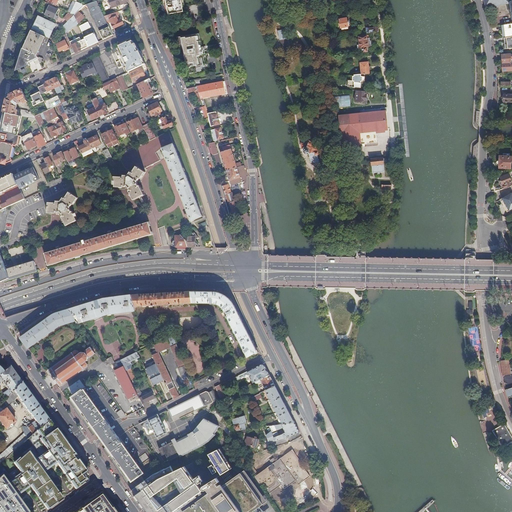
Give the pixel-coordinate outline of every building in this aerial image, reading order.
[(164,0),(167,14),(182,11),(181,8),(185,7),(183,0),(164,0)] [(76,1),(71,14),(75,16),(79,11),(85,5),(76,1)] [(87,4),(104,40),(114,35),(108,24),(105,17),(97,1),(87,4)] [(56,15),(58,10),(50,6),(45,15),(54,19),(56,15)] [(85,17),(79,11),(75,16),(78,23),(78,24),(85,17)] [(118,12),(105,17),(108,24),(111,22),(114,29),(124,24),(122,20),(120,21),(118,22),(116,17),(119,16),(118,12)] [(64,18),(68,22),(75,16),(71,14),(69,13),(64,18)] [(63,27),(66,33),(78,23),(75,16),(68,22),(63,27)] [(56,24),(39,17),(33,30),(50,38),(56,24)] [(347,18),(340,20),(341,28),(348,27),(347,18)] [(80,27),(82,32),(91,28),(88,22),(80,27)] [(61,30),(66,40),(69,48),(72,46),(70,42),(66,33),(63,27),(61,30)] [(278,31),(285,65),(291,64),(288,46),(286,30),(283,30),(278,31)] [(24,49),(36,55),(38,56),(46,37),(32,31),(24,49)] [(99,42),(95,33),(85,38),(86,39),(89,47),(99,42)] [(200,33),(176,37),(177,45),(182,44),(188,74),(211,70),(206,50),(200,51),(199,47),(202,47),(200,33)] [(358,46),(359,50),(359,51),(361,53),(368,52),(368,46),(369,46),(368,41),(367,41),(367,36),(359,37),(360,45),(358,46)] [(80,38),(70,42),(72,46),(76,53),(86,49),(89,47),(86,39),(82,41),(80,38)] [(69,48),(66,40),(57,45),(60,52),(65,49),(65,51),(69,49),(72,55),(76,53),(72,46),(69,48)] [(129,72),(130,72),(145,64),(146,64),(140,51),(139,52),(135,44),(133,45),(132,41),(129,43),(128,42),(120,46),(124,55),(123,56),(128,68),(127,68),(129,72)] [(28,63),(38,58),(36,55),(24,49),(23,49),(16,72),(30,66),(28,63)] [(502,55),(502,64),(511,63),(511,60),(511,59),(511,56),(511,57),(510,54),(502,55)] [(98,56),(91,60),(93,63),(98,74),(103,85),(110,81),(98,56)] [(360,63),(361,74),(370,73),(369,62),(360,63)] [(83,68),(79,70),(83,79),(93,74),(94,76),(98,74),(93,63),(89,65),(89,64),(82,67),(83,68)] [(511,63),(502,64),(503,72),(511,71),(511,63)] [(145,64),(130,72),(135,83),(146,77),(143,72),(147,70),(146,67),(147,67),(145,64)] [(74,71),(67,75),(71,84),(78,81),(74,71)] [(351,75),(351,77),(353,77),(353,81),(348,80),(348,81),(346,81),(346,86),(348,86),(348,87),(361,88),(361,81),(363,81),(363,76),(361,76),(361,74),(351,75)] [(123,92),(128,89),(127,87),(123,79),(122,76),(116,78),(121,88),(123,92)] [(51,80),(55,88),(62,85),(58,78),(56,79),(56,78),(51,80)] [(103,85),(106,90),(109,89),(111,89),(112,92),(121,88),(116,78),(110,81),(103,85)] [(151,79),(134,86),(136,89),(139,87),(144,98),(154,94),(149,83),(152,81),(151,79)] [(40,92),(42,95),(55,88),(51,80),(46,82),(47,83),(44,84),(44,85),(42,86),(40,82),(36,83),(40,92)] [(193,81),(194,88),(197,87),(201,98),(201,99),(204,99),(228,94),(225,82),(201,87),(200,80),(193,81)] [(195,95),(197,99),(201,98),(197,87),(194,88),(188,89),(190,93),(191,97),(195,95)] [(4,112),(17,115),(18,111),(17,111),(17,106),(17,105),(18,103),(19,104),(23,102),(24,104),(28,102),(22,90),(10,95),(7,100),(4,112)] [(356,91),(355,102),(366,103),(367,92),(356,91)] [(34,107),(45,102),(42,95),(40,92),(31,96),(34,101),(32,102),(34,107)] [(350,93),(349,93),(332,96),(333,109),(351,106),(350,101),(350,93)] [(53,120),(58,118),(51,104),(55,102),(62,116),(63,116),(66,120),(69,118),(68,116),(63,107),(62,104),(61,101),(58,96),(45,102),(49,110),(53,120)] [(97,99),(92,101),(94,104),(100,117),(104,115),(109,113),(105,104),(100,106),(97,99)] [(152,122),(166,116),(164,113),(160,115),(159,114),(162,112),(163,111),(162,107),(160,108),(158,103),(148,108),(151,113),(153,117),(154,116),(155,118),(153,118),(151,120),(152,122)] [(94,109),(88,111),(90,116),(92,120),(100,117),(94,104),(92,105),(94,109)] [(70,115),(68,116),(69,118),(72,125),(83,120),(80,115),(81,114),(78,110),(77,110),(75,107),(74,105),(71,107),(72,108),(68,110),(70,115)] [(205,118),(209,117),(208,114),(206,107),(201,108),(198,109),(199,112),(203,111),(205,118)] [(386,127),(384,113),(386,113),(386,112),(387,111),(387,110),(387,107),(360,110),(360,115),(340,117),(343,146),(360,144),(362,144),(362,146),(366,146),(366,144),(377,142),(376,129),(386,128),(386,127)] [(21,110),(20,116),(33,119),(36,119),(35,117),(33,111),(29,113),(28,112),(28,111),(21,110)] [(49,110),(44,113),(49,123),(53,120),(49,110)] [(208,114),(209,117),(209,118),(213,117),(215,126),(221,125),(218,114),(214,115),(214,113),(208,114)] [(44,125),(40,115),(35,117),(36,119),(40,127),(44,125)] [(168,123),(166,117),(161,119),(161,120),(159,121),(160,123),(163,123),(165,129),(173,125),(171,121),(168,123)] [(140,131),(144,129),(143,127),(139,118),(127,123),(132,132),(139,129),(140,131)] [(63,122),(56,126),(61,135),(64,134),(63,132),(67,131),(63,122)] [(127,135),(131,133),(130,131),(126,124),(120,127),(119,126),(115,128),(119,137),(126,133),(127,135)] [(155,137),(149,124),(143,127),(144,129),(149,140),(155,137)] [(61,135),(56,126),(49,129),(53,137),(56,136),(57,137),(61,135)] [(221,128),(212,130),(214,141),(224,139),(221,128)] [(108,133),(114,146),(119,143),(113,130),(108,133)] [(17,144),(19,136),(0,131),(0,162),(6,164),(6,163),(7,163),(12,161),(11,158),(14,145),(15,146),(17,144)] [(136,167),(142,170),(160,161),(156,153),(160,150),(163,149),(173,174),(192,221),(203,217),(191,188),(168,131),(150,141),(137,147),(128,151),(128,152),(118,157),(124,168),(131,172),(132,173),(136,167)] [(32,133),(23,138),(28,150),(38,146),(34,138),(32,133)] [(37,137),(34,138),(38,146),(39,148),(46,145),(41,135),(40,135),(39,133),(36,134),(37,137)] [(109,148),(114,146),(108,133),(102,135),(109,148)] [(88,140),(92,149),(96,147),(101,144),(98,137),(95,138),(95,137),(88,140)] [(74,142),(77,148),(79,147),(82,154),(92,149),(88,140),(86,141),(79,144),(78,141),(74,142)] [(318,152),(320,146),(310,141),(308,145),(301,143),(302,148),(305,148),(304,149),(304,151),(306,154),(306,153),(307,154),(309,154),(309,157),(310,161),(310,162),(315,161),(315,163),(319,162),(318,155),(319,155),(318,152)] [(215,143),(213,143),(207,144),(211,156),(213,155),(216,166),(221,164),(215,143)] [(237,167),(237,165),(230,145),(223,147),(223,149),(220,151),(227,171),(237,167)] [(73,161),(80,157),(75,148),(71,150),(72,152),(69,153),(73,161)] [(92,149),(82,154),(84,157),(94,153),(92,149)] [(108,157),(110,161),(113,159),(108,149),(103,151),(106,157),(108,157)] [(56,157),(54,158),(58,165),(59,165),(60,165),(63,164),(62,162),(66,161),(62,152),(58,154),(58,155),(56,156),(56,157)] [(511,157),(501,157),(500,168),(511,168),(511,163),(511,162),(511,157)] [(46,163),(50,172),(53,171),(51,167),(53,166),(49,158),(44,160),(46,163)] [(383,158),(371,159),(373,173),(385,172),(383,158)] [(50,172),(46,163),(43,164),(40,159),(37,160),(40,166),(42,165),(46,174),(50,172)] [(224,172),(220,173),(222,179),(222,180),(223,183),(241,178),(241,180),(244,179),(245,173),(244,166),(243,166),(238,168),(237,167),(227,171),(224,172)] [(140,198),(141,197),(145,195),(140,186),(139,187),(137,183),(140,179),(141,179),(146,173),(142,170),(136,167),(132,173),(131,172),(129,176),(124,175),(124,177),(115,177),(115,184),(116,184),(116,187),(124,188),(124,186),(129,187),(131,191),(129,192),(134,201),(140,198)] [(17,175),(14,176),(18,185),(20,189),(21,189),(24,188),(24,186),(26,185),(26,186),(39,180),(34,168),(32,168),(22,173),(17,175)] [(0,196),(1,194),(2,192),(4,191),(5,192),(5,191),(18,185),(14,176),(13,174),(0,179),(0,196)] [(511,183),(509,174),(501,177),(504,185),(503,186),(504,189),(506,188),(511,184),(511,183)] [(226,195),(232,193),(229,184),(223,186),(226,195)] [(233,187),(235,195),(241,193),(239,185),(233,187)] [(56,203),(48,203),(48,213),(56,214),(56,212),(61,213),(63,216),(62,217),(67,226),(77,221),(73,212),(72,212),(70,209),(72,205),(74,205),(78,199),(69,192),(65,199),(63,198),(61,202),(56,201),(56,203)] [(508,208),(506,209),(507,212),(511,209),(511,193),(511,192),(502,198),(508,208)] [(229,204),(234,202),(232,193),(226,195),(229,204)] [(0,210),(1,210),(4,209),(25,199),(23,194),(7,201),(8,202),(2,205),(0,204),(0,210)] [(243,234),(234,202),(229,204),(235,217),(236,221),(242,235),(243,234)] [(61,250),(57,251),(46,254),(49,265),(115,245),(152,234),(149,223),(138,227),(134,228),(119,232),(118,233),(112,234),(108,235),(86,242),(83,243),(61,250)] [(189,237),(184,237),(188,247),(195,247),(195,246),(196,246),(196,243),(195,243),(195,238),(198,238),(197,237),(194,233),(189,233),(189,237)] [(172,246),(174,247),(188,247),(184,237),(184,236),(176,236),(175,240),(173,241),(172,242),(172,244),(172,246)] [(11,280),(7,270),(0,253),(0,283),(4,281),(4,282),(11,280)] [(7,270),(11,280),(37,272),(34,261),(7,270)] [(131,295),(135,306),(149,305),(152,305),(152,306),(154,306),(154,305),(192,303),(191,294),(191,292),(166,293),(131,295)] [(191,294),(192,303),(217,303),(220,305),(223,307),(224,309),(228,316),(227,316),(228,318),(229,317),(248,357),(258,352),(234,304),(232,301),(229,298),(227,296),(222,294),(218,292),(196,292),(196,294),(191,294)] [(70,309),(79,322),(91,319),(102,316),(109,313),(113,313),(131,311),(136,310),(135,306),(131,295),(104,299),(70,309)] [(55,314),(21,338),(29,348),(59,326),(76,321),(75,321),(75,323),(76,323),(77,323),(79,322),(70,309),(55,314)] [(147,320),(147,324),(168,323),(168,316),(158,316),(158,319),(152,319),(147,320)] [(148,347),(173,399),(179,396),(172,382),(173,382),(159,352),(171,347),(176,345),(176,344),(173,335),(148,347)] [(171,347),(175,358),(180,355),(176,345),(171,347)] [(48,370),(54,379),(59,386),(60,387),(61,386),(60,386),(62,385),(63,384),(67,382),(68,381),(67,381),(71,379),(72,379),(72,378),(75,376),(76,376),(76,375),(79,373),(80,373),(80,372),(83,370),(84,370),(84,369),(87,367),(88,365),(86,363),(85,362),(87,361),(88,360),(87,360),(88,357),(90,358),(95,354),(90,347),(85,351),(85,353),(82,352),(81,352),(81,353),(79,354),(79,353),(77,351),(75,350),(72,353),(72,352),(71,353),(68,356),(67,355),(67,356),(64,359),(63,358),(63,359),(60,362),(59,361),(58,362),(59,362),(56,365),(55,364),(55,365),(51,368),(51,367),(50,368),(49,369),(48,369),(48,370)] [(130,361),(139,357),(139,356),(137,352),(121,360),(123,365),(130,361)] [(175,358),(178,367),(184,365),(180,355),(175,358)] [(510,374),(508,361),(501,361),(503,375),(510,374)] [(264,364),(239,376),(240,378),(241,379),(244,377),(245,378),(250,376),(253,383),(255,382),(270,375),(264,364)] [(184,382),(190,380),(184,365),(178,367),(184,382)] [(2,373),(0,375),(0,382),(2,381),(4,385),(4,386),(5,385),(8,390),(3,394),(7,399),(14,391),(22,382),(12,368),(10,366),(2,372),(2,373)] [(126,371),(125,367),(115,372),(129,399),(138,395),(137,394),(131,380),(126,371)] [(135,379),(131,369),(126,371),(131,380),(135,379)] [(270,375),(255,382),(256,384),(257,384),(261,381),(266,391),(275,386),(270,375)] [(76,384),(80,381),(80,380),(69,388),(75,396),(81,391),(80,391),(76,384)] [(86,388),(80,381),(76,384),(80,391),(81,391),(84,390),(86,388)] [(35,421),(40,428),(49,420),(31,396),(22,382),(14,391),(18,397),(22,402),(22,403),(30,414),(35,421)] [(225,397),(220,385),(215,387),(221,399),(225,397)] [(266,391),(265,391),(280,419),(278,420),(280,425),(294,423),(275,386),(266,391)] [(75,396),(69,400),(77,412),(86,423),(93,433),(97,430),(100,435),(112,429),(84,390),(81,391),(75,396)] [(0,410),(5,407),(18,397),(14,391),(7,399),(0,406),(0,410)] [(209,393),(213,403),(218,400),(213,391),(209,393)] [(141,392),(137,394),(138,395),(146,412),(152,409),(148,401),(155,398),(152,392),(143,396),(141,392)] [(190,399),(169,409),(169,411),(174,421),(197,410),(195,406),(196,405),(197,407),(209,402),(210,404),(213,403),(209,393),(208,393),(205,392),(190,399)] [(195,406),(197,410),(210,404),(209,402),(197,407),(196,405),(195,406)] [(0,410),(0,421),(5,429),(8,427),(9,429),(10,428),(11,428),(12,427),(12,426),(11,424),(15,422),(5,407),(0,410)] [(126,416),(121,409),(117,413),(121,419),(126,416)] [(158,415),(140,423),(142,426),(141,426),(146,428),(147,428),(149,433),(154,431),(157,437),(167,433),(158,415)] [(241,430),(241,431),(245,430),(244,426),(247,425),(246,418),(233,420),(233,425),(234,431),(241,430)] [(168,444),(175,458),(180,456),(181,457),(202,446),(210,441),(216,435),(215,434),(220,426),(205,419),(198,427),(201,430),(202,431),(197,435),(175,446),(173,441),(168,444)] [(48,450),(40,456),(34,460),(42,471),(56,461),(76,488),(78,487),(87,481),(86,480),(85,473),(86,472),(83,467),(64,441),(49,420),(40,428),(37,430),(42,438),(40,439),(48,450)] [(40,428),(35,421),(31,424),(27,426),(26,427),(21,427),(23,433),(0,454),(0,463),(7,457),(17,448),(28,439),(37,430),(40,428)] [(275,426),(277,430),(282,428),(282,429),(284,428),(285,432),(282,434),(279,436),(277,432),(272,434),(272,432),(271,431),(266,435),(269,442),(274,439),(275,441),(276,441),(283,439),(288,436),(289,436),(299,432),(294,423),(280,425),(275,426)] [(511,439),(508,432),(507,432),(506,432),(505,430),(506,430),(506,429),(504,425),(503,425),(501,426),(500,427),(500,428),(498,429),(497,429),(494,430),(493,431),(495,435),(496,435),(497,435),(498,437),(497,438),(502,446),(503,446),(511,441),(511,439)] [(112,429),(100,435),(103,439),(107,445),(118,438),(114,432),(112,429)] [(42,438),(37,430),(28,439),(40,456),(48,450),(40,439),(42,438)] [(172,440),(173,441),(175,446),(197,435),(202,431),(201,430),(195,434),(189,436),(178,442),(177,440),(176,438),(172,440)] [(246,441),(245,445),(256,448),(257,444),(258,440),(246,436),(245,441),(246,441)] [(144,474),(134,461),(118,438),(107,445),(109,448),(105,451),(114,463),(115,462),(119,467),(126,476),(124,478),(132,490),(144,481),(142,477),(145,475),(144,474)] [(168,444),(162,447),(165,454),(166,454),(169,461),(175,458),(168,444)] [(230,470),(218,450),(208,455),(215,466),(214,467),(212,465),(209,468),(213,475),(217,472),(214,468),(216,467),(221,475),(230,470)] [(293,450),(253,477),(260,486),(264,483),(270,492),(281,484),(284,488),(295,480),(298,484),(310,476),(300,462),(301,461),(293,450)] [(42,471),(34,460),(28,452),(15,463),(22,474),(8,484),(2,475),(0,476),(0,511),(28,511),(16,495),(30,485),(48,509),(57,502),(62,499),(42,471)] [(134,461),(144,474),(154,467),(145,453),(134,461)] [(192,480),(183,467),(174,472),(171,466),(152,476),(144,481),(132,490),(147,511),(173,511),(178,509),(203,491),(197,483),(202,479),(198,474),(193,477),(194,479),(192,480)] [(244,470),(222,486),(221,484),(218,486),(216,484),(219,482),(216,478),(202,487),(202,488),(203,490),(204,491),(205,491),(207,489),(209,493),(207,495),(195,503),(196,505),(195,505),(193,504),(192,505),(191,505),(191,507),(191,508),(190,507),(182,511),(252,511),(267,502),(244,470)] [(75,511),(111,511),(100,495),(75,511)] [(281,498),(286,508),(292,505),(286,495),(281,498)]
